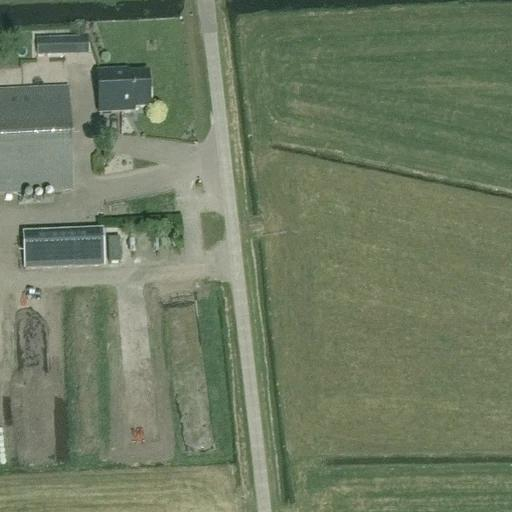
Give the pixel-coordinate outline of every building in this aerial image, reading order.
[(80,55),(79,39),(51,40),(52,56),(80,55)] [(127,76),(127,72),(97,74),(98,116),(135,114),(135,110),(150,109),(148,75),(127,76)] [(0,194),(74,191),(69,89),(0,91),(0,194)] [(24,271),(105,268),(103,232),(23,235),(24,271)] [(191,317),(192,286),(163,285),(162,316),(191,317)] [(181,333),(166,333),(167,352),(182,351),(181,333)]
